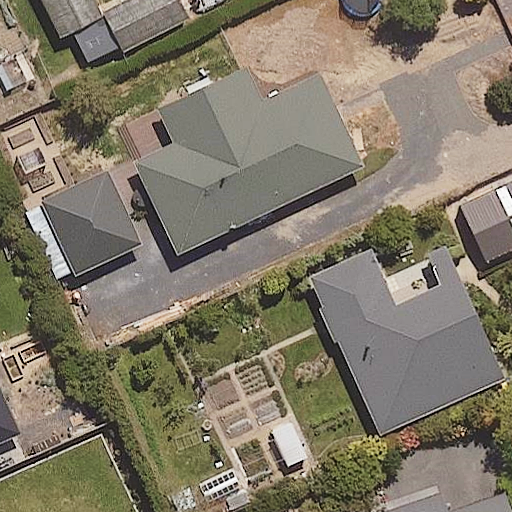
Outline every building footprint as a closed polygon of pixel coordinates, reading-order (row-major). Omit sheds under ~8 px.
[(95,16),(87,0),(42,0),(58,33),(95,16)] [(186,14),(178,0),(119,0),(102,9),(122,48),(186,14)] [(174,249),(278,202),(282,211),(317,195),(313,187),(362,165),(319,70),(260,97),(245,64),(156,104),(171,138),(132,156),(174,249)] [(0,113),(17,107),(3,73),(0,74),(0,113)] [(136,242),(104,170),(41,197),(73,270),(136,242)] [(511,176),(458,200),(483,256),(511,243),(511,176)] [(369,242),(307,270),(378,430),(501,376),(441,241),(426,248),(431,258),(385,278),(369,242)] [(309,454),(291,418),(268,430),(286,465),(309,454)] [(336,511),(508,511),(501,494),(449,511),(442,511),(434,489),(367,511),(362,511),(359,504),(336,511)]
